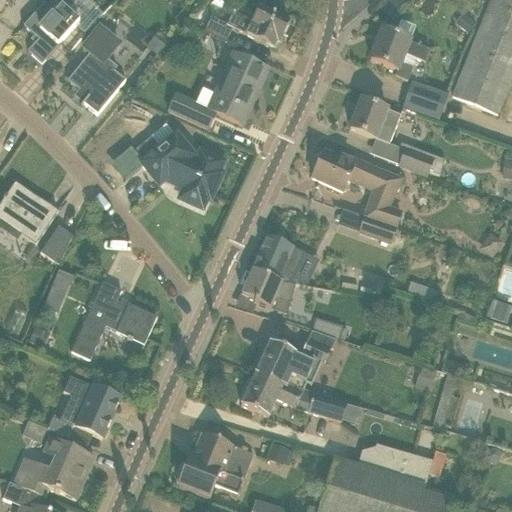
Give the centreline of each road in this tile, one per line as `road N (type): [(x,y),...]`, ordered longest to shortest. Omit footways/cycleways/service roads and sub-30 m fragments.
road 1 (tertiary): [(202,318),(319,64),(332,3)]
road 2 (residential): [(0,97),(112,207),(202,318)]
road 3 (tertiary): [(116,511),(202,318)]
